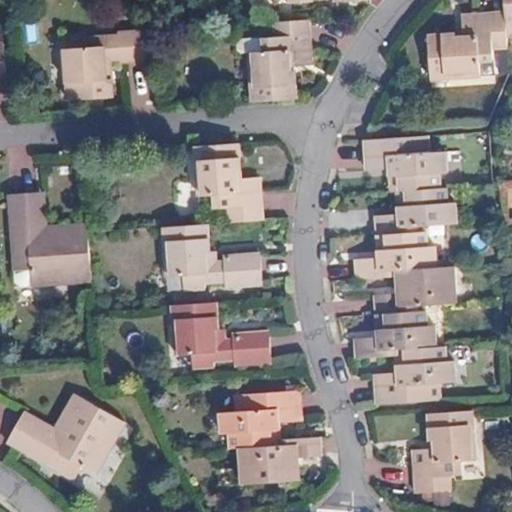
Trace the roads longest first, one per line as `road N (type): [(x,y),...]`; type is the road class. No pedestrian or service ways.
road 1 (residential): [(350,511),(311,243),(330,129)]
road 2 (residential): [(0,145),(330,129)]
road 3 (residential): [(330,129),(362,58),(418,0)]
